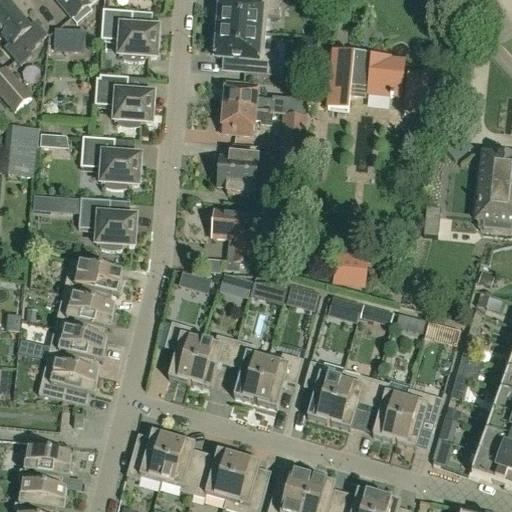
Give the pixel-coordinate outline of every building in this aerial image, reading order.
[(54,0),(74,22),(93,6),(89,1),(90,0),(54,0)] [(219,23),(218,32),(266,36),(267,18),(279,19),(280,0),(250,0),(250,6),(220,4),(220,7),(216,6),(215,23),(219,23)] [(28,55),(46,39),(35,26),(31,29),(11,6),(0,14),(0,35),(10,47),(6,51),(20,68),(31,58),(28,55)] [(124,59),(124,62),(127,64),(132,65),(136,65),(140,64),(144,63),(144,60),(157,61),(159,31),(132,30),(133,15),(103,13),(101,43),(120,44),(119,59),(124,59)] [(265,53),(266,36),(218,32),(217,40),(213,40),(212,57),(216,57),(216,60),(245,62),(244,77),(274,80),(276,54),(265,53)] [(73,94),(96,96),(95,109),(97,82),(99,82),(102,46),(77,44),(73,94)] [(334,56),(328,112),(348,114),(351,89),(367,90),(366,96),(401,100),(402,87),(406,87),(403,117),(405,117),(406,113),(422,115),(422,119),(423,119),(427,81),(407,78),(407,79),(403,78),(405,67),(390,65),(390,60),(365,58),(363,61),(354,60),(354,58),(334,56)] [(6,70),(0,75),(0,98),(15,116),(32,100),(6,70)] [(100,82),(99,82),(97,82),(95,109),(115,110),(114,124),(119,125),(119,128),(123,129),(127,130),(131,131),(135,130),(139,129),(139,126),(152,127),(154,97),(128,95),(129,81),(100,79),(100,82)] [(289,81),(288,91),(306,92),(307,83),(289,81)] [(256,114),(256,110),(258,90),(226,87),(224,111),(256,114)] [(256,110),(256,114),(273,116),(283,117),(308,119),(309,103),(293,101),(274,100),(273,103),(263,102),(263,110),(256,110)] [(272,129),(273,116),(256,114),(224,111),(222,136),(253,139),(255,120),(262,120),(261,128),(272,129)] [(306,153),(308,119),(283,117),(280,151),(306,153)] [(39,132),(8,129),(3,177),(35,180),(39,132)] [(106,187),(106,190),(110,192),(114,193),(118,193),(122,192),(126,191),(126,188),(139,189),(141,159),(114,157),(116,143),(86,141),(83,171),(102,172),(101,187),(106,187)] [(220,162),(218,176),(303,183),(306,153),(280,151),(279,171),(259,169),(259,160),(230,158),(230,162),(220,162)] [(511,227),(511,160),(483,157),(476,224),(511,227)] [(298,201),(300,183),(303,183),(218,176),(217,190),(227,191),(226,196),(256,199),(257,190),(277,192),(277,200),(298,201)] [(102,248),(101,251),(105,253),(109,254),(113,254),(118,253),(122,252),(122,249),(134,250),(137,220),(110,219),(111,204),(81,202),(79,232),(98,233),(97,248),(102,248)] [(250,268),(253,230),(265,231),(266,219),(215,214),(212,242),(230,243),(227,274),(239,275),(239,267),(250,268)] [(333,288),(365,292),(369,257),(336,254),(333,288)] [(124,280),(123,280),(123,278),(104,273),(72,265),(63,298),(115,311),(110,309),(113,298),(119,300),(124,280)] [(431,272),(412,267),(403,299),(423,304),(431,272)] [(289,288),(254,287),(250,300),(282,309),(289,288)] [(315,306),(318,295),(292,288),(287,306),(298,309),(300,302),(315,306)] [(115,313),(115,311),(63,298),(55,331),(107,344),(107,343),(102,342),(105,331),(111,333),(116,313),(115,313)] [(190,388),(203,344),(190,340),(193,332),(172,326),(165,351),(176,355),(169,382),(190,388)] [(107,346),(107,344),(55,331),(47,364),(99,377),(94,375),(97,364),(103,366),(108,346),(107,346)] [(231,370),(238,345),(217,339),(215,347),(203,344),(190,388),(212,394),(219,367),(231,370)] [(256,406),(268,362),(256,359),(258,351),(238,345),(231,370),(242,373),(234,400),(256,406)] [(296,389),(303,363),(283,358),(280,366),(268,362),(256,406),(277,412),(285,385),(296,389)] [(95,399),(100,379),(99,379),(99,377),(47,364),(39,398),(86,409),(89,397),(95,399)] [(329,427),(344,375),(343,375),(343,371),(323,366),(322,369),(311,366),(304,391),(315,394),(307,421),(329,427)] [(511,375),(508,374),(500,394),(511,398),(511,375)] [(369,409),(376,384),(344,375),(329,427),(350,433),(358,406),(369,409)] [(394,445),(409,393),(408,393),(409,390),(390,384),(389,388),(376,384),(369,409),(380,412),(373,439),(394,445)] [(435,428),(442,403),(409,393),(394,445),(416,451),(423,424),(435,428)] [(511,398),(500,394),(493,414),(511,421),(511,398)] [(511,421),(493,414),(486,435),(511,443),(511,421)] [(84,417),(75,417),(74,430),(83,431),(84,417)] [(162,485),(174,441),(153,435),(151,442),(139,438),(127,480),(140,483),(141,480),(162,485)] [(511,443),(486,435),(479,455),(511,466),(511,443)] [(193,498),(205,457),(194,454),(196,447),(174,441),(162,485),(182,491),(181,495),(193,498)] [(72,459),(53,456),(28,452),(25,473),(21,473),(19,486),(67,493),(61,492),(63,481),(70,482),(73,462),(72,462),(72,459)] [(224,511),(239,460),(218,454),(216,460),(205,457),(193,498),(206,502),(207,498),(226,504),(223,511),(224,511)] [(511,466),(479,455),(471,476),(511,490),(511,466)] [(261,466),(239,460),(224,511),(260,511),(271,476),(259,472),(261,466)] [(305,511),(314,481),(293,475),(291,481),(279,478),(269,511),(305,511)] [(340,511),(345,496),(334,493),(336,487),(314,481),(305,511),(340,511)] [(67,495),(67,493),(19,486),(22,487),(19,507),(15,506),(14,511),(65,511),(68,495),(67,495)] [(375,511),(379,499),(358,493),(356,500),(345,496),(340,511),(375,511)] [(400,511),(399,511),(401,505),(379,499),(375,511),(400,511)]
